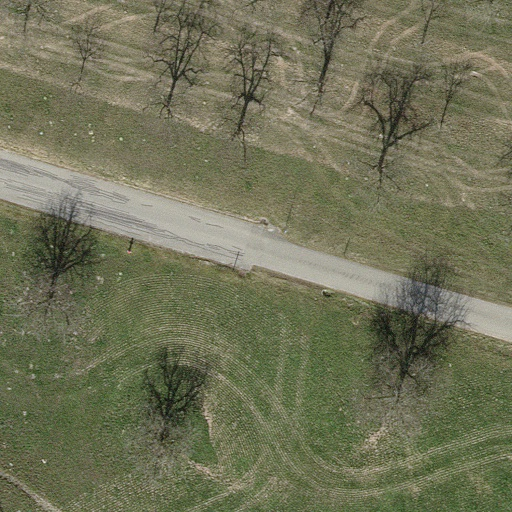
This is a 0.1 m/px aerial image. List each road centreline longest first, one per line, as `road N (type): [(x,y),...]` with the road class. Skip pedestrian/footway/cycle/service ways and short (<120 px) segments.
road 1 (unclassified): [(255,250),(511,325)]
road 2 (residential): [(0,175),(255,250)]
